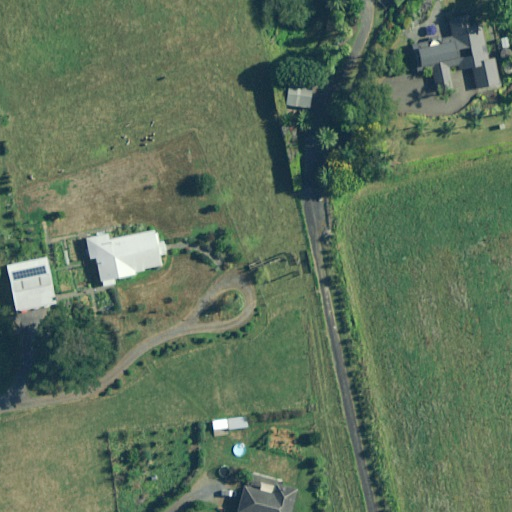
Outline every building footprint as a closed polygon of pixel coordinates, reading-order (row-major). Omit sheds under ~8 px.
[(479,37),(473,11),(446,17),(450,38),(443,40),(443,43),(414,49),(419,67),(431,65),(436,91),(452,87),(449,73),(472,68),(476,90),(501,84),(490,35),(479,37)] [(310,89),(287,86),(285,106),(308,108),(310,89)] [(158,245),(154,231),(110,240),(109,234),(83,240),(87,260),(94,258),(100,282),(144,272),(144,269),(161,266),(158,255),(166,254),(164,244),(158,245)] [(54,305),(45,258),(6,266),(14,312),(54,305)] [(289,511),(296,490),(275,485),(273,495),(241,487),(234,511),(289,511)]
